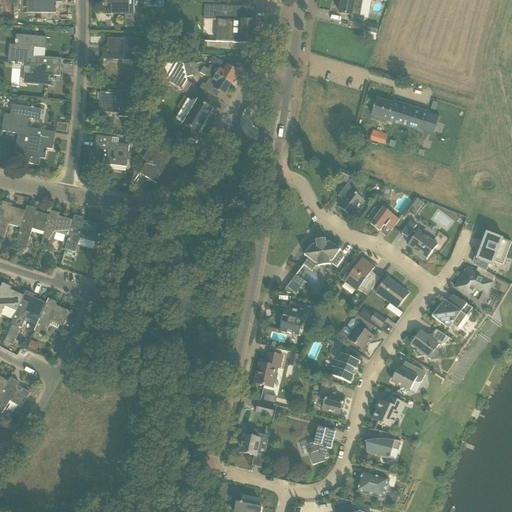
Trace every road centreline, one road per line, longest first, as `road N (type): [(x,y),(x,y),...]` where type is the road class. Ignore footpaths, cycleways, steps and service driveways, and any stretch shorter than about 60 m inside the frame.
road 1 (unclassified): [(209,469),(307,493),(329,485),(343,467),(376,363),(434,287),(323,217),(296,179),(272,175)]
road 2 (unclassified): [(209,469),(272,175)]
road 3 (residential): [(66,194),(141,206),(160,201),(197,174),(250,85),(289,84)]
road 4 (residential): [(66,194),(82,0)]
road 5 (residential): [(53,383),(92,295),(0,264)]
